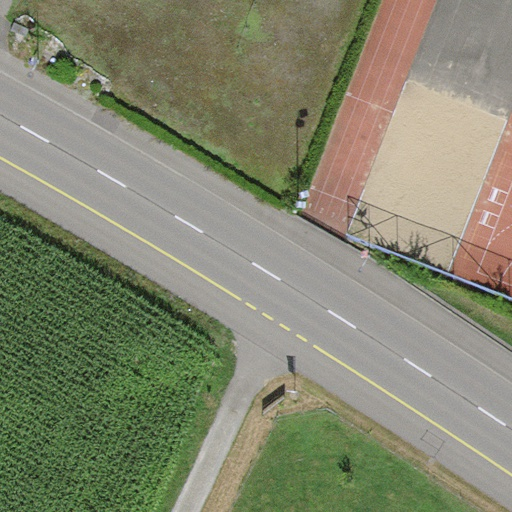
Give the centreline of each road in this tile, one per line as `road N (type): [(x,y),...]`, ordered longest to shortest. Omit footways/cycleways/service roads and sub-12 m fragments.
road 1 (secondary): [(511,432),(292,285),(0,113)]
road 2 (track): [(183,511),(292,285)]
